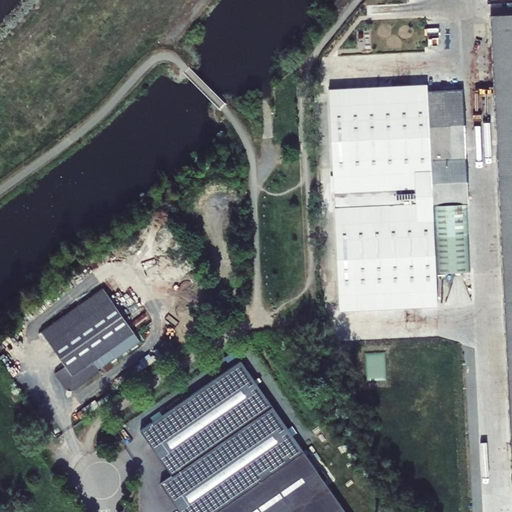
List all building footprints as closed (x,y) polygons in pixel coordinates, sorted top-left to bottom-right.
[(511,474),(511,13),(489,15),(511,474)] [(437,306),(436,273),(471,271),(463,89),(427,91),(427,84),(328,89),(339,311),(437,306)] [(41,331),(48,341),(110,298),(103,288),(41,331)] [(110,298),(48,341),(65,365),(55,373),(66,389),(73,390),(100,372),(92,362),(109,350),(115,358),(140,341),(134,332),(110,298)] [(160,484),(179,511),(215,511),(303,451),(241,361),(140,431),(172,476),(160,484)] [(345,511),(303,451),(215,511),(345,511)]
